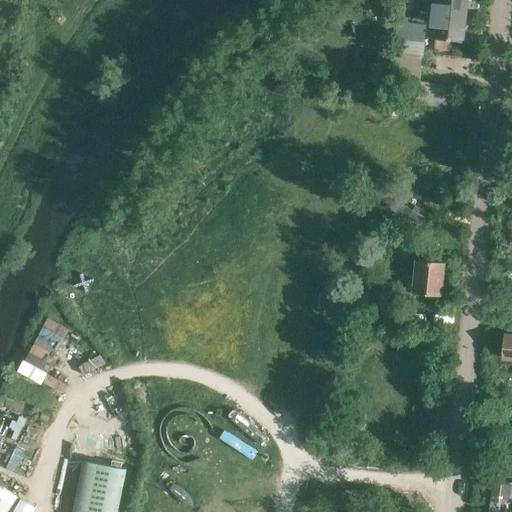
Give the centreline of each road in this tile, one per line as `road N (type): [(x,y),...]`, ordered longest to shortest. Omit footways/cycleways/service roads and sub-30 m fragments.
road 1 (unclassified): [(450,511),(502,0)]
road 2 (track): [(451,496),(318,463),(296,453),(282,427),(325,412),(460,410)]
road 3 (track): [(33,511),(62,414),(113,374),(161,367),(223,381),(282,427)]
